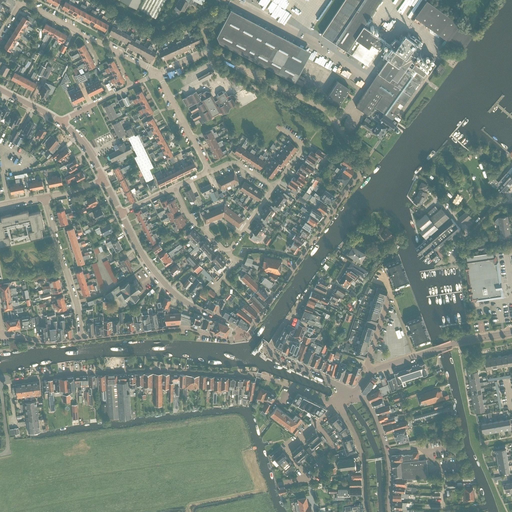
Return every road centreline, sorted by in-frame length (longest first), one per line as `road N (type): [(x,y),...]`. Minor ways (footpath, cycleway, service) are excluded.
road 1 (residential): [(337,407),(256,374),(118,370),(14,380)]
road 2 (residential): [(248,335),(361,171),(334,121)]
road 3 (residential): [(156,73),(216,52),(334,121)]
road 4 (tertiary): [(242,332),(174,293),(121,213)]
road 5 (residential): [(81,339),(176,327),(230,338),(242,332)]
road 6 (residential): [(81,339),(45,197)]
road 7 (tertiary): [(511,332),(370,371)]
road 8 (residential): [(268,350),(309,289),(326,296),(345,264)]
road 9 (residential): [(390,511),(387,451),(354,394)]
